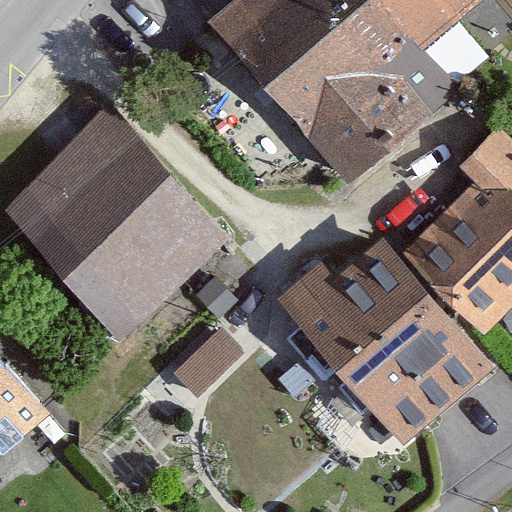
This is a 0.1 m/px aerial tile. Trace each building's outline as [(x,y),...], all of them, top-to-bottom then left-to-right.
[(241,0),(218,20),(322,142),(359,185),(473,85),(396,0),(241,0)] [(511,0),(396,0),(473,85),(511,46),(511,24),(509,10),(511,6),(511,0)] [(124,340),(240,244),(121,101),(5,197),(124,340)] [(487,181),(511,206),(511,126),(511,127),(472,164),(487,181)] [(418,247),(499,330),(511,317),(511,206),(487,181),(418,247)] [(414,454),(511,370),(511,359),(387,213),(283,302),(414,454)] [(200,383),(246,342),(226,320),(180,361),(200,383)] [(35,415),(54,400),(0,341),(0,457),(39,430),(35,415)]
